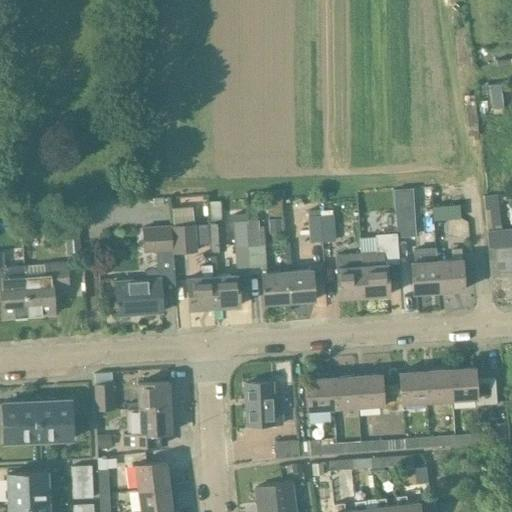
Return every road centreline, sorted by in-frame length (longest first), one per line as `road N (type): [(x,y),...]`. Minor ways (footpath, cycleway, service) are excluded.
road 1 (residential): [(205,347),(511,320)]
road 2 (residential): [(0,359),(205,347)]
road 3 (residential): [(218,511),(205,347)]
